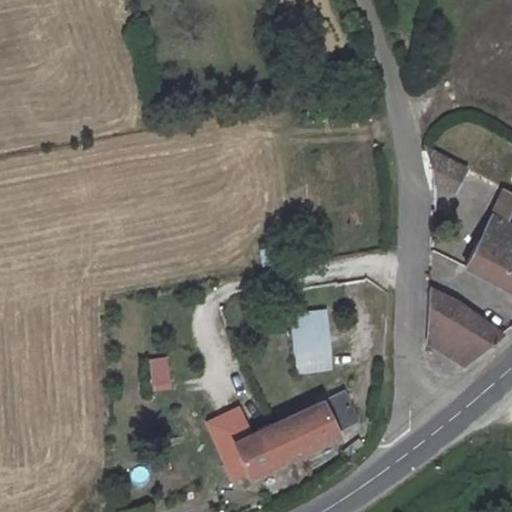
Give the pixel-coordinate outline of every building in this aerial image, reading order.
[(432,171),(431,180),(455,190),(466,168),(424,147),(432,171)] [(490,215),(464,266),(511,291),(511,226),(504,222),(511,206),(511,193),(502,189),(490,215)] [(428,288),(426,342),(463,365),(500,334),(455,302),(428,288)] [(323,310),(288,314),(295,372),(329,368),(323,310)] [(342,391),(231,443),(247,478),(337,435),(335,431),(356,421),(342,391)]
